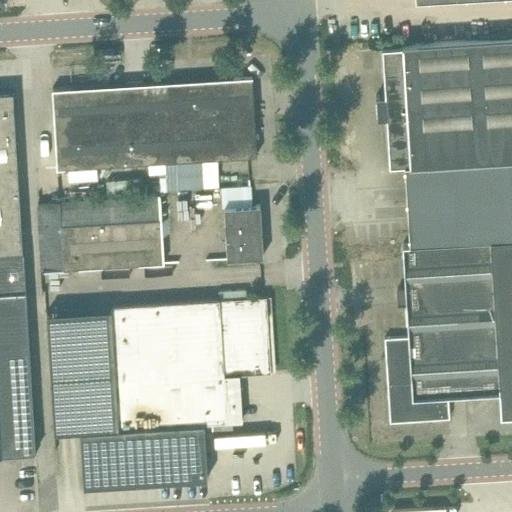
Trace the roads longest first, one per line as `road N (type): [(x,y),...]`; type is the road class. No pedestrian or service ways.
road 1 (unclassified): [(327,478),(301,14)]
road 2 (unclassified): [(301,14),(0,33)]
road 3 (unclassified): [(327,478),(511,467)]
